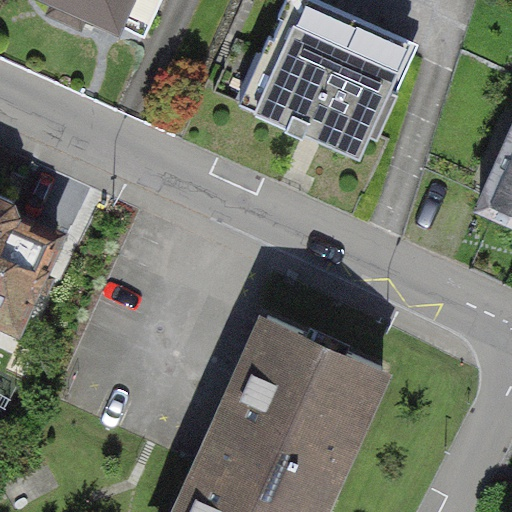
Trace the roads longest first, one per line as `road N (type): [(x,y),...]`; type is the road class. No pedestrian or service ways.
road 1 (residential): [(0,89),(511,330)]
road 2 (residential): [(511,378),(443,511)]
